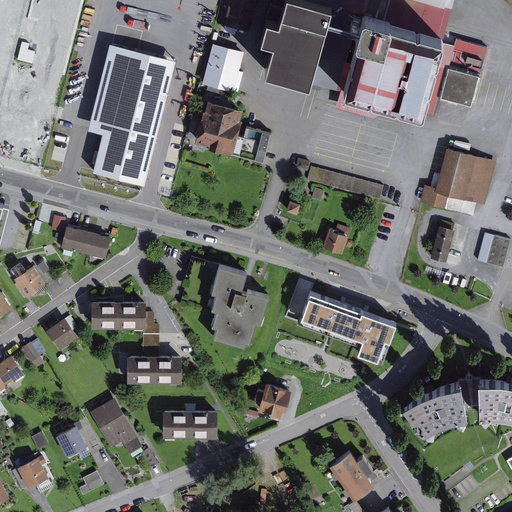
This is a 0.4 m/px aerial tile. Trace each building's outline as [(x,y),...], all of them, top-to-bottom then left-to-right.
[(246,28),(254,0),(228,0),(223,21),(246,28)] [(436,114),(441,95),(474,104),(491,45),(447,32),(448,26),(455,0),(290,0),(279,42),(274,41),(271,52),(276,53),(272,68),(296,75),(293,85),(314,91),(317,81),(343,89),(339,106),(378,117),(380,110),(408,118),(411,107),(436,114)] [(232,91),(243,54),(217,47),(206,84),(232,91)] [(236,153),(248,108),(207,97),(195,142),(236,153)] [(500,160),(450,147),(439,187),(428,184),(423,201),(477,215),(480,202),(488,204),(500,160)] [(387,184),(313,164),(310,179),(383,198),(387,184)] [(288,197),(284,213),(298,216),(302,201),(288,197)] [(13,205),(0,201),(0,243),(3,244),(13,205)] [(348,223),(331,218),(324,237),(342,243),(348,223)] [(108,236),(66,225),(61,247),(103,258),(108,236)] [(458,229),(442,225),(434,257),(450,261),(458,229)] [(511,243),(511,238),(497,235),(490,262),(506,266),(511,243)] [(37,261),(43,273),(52,268),(45,257),(37,261)] [(17,277),(27,270),(21,261),(10,268),(17,277)] [(264,321),(272,294),(245,286),(249,270),(223,263),(212,301),(217,302),(213,318),(219,319),(214,334),(252,345),(258,320),(264,321)] [(50,284),(36,264),(16,279),(29,298),(50,284)] [(0,317),(15,307),(2,287),(0,288),(0,317)] [(397,323),(312,293),(302,321),(362,342),(358,352),(384,361),(397,323)] [(148,299),(94,298),(94,324),(147,325),(148,299)] [(81,334),(67,315),(48,327),(62,347),(81,334)] [(47,360),(33,340),(25,346),(38,366),(47,360)] [(0,388),(26,371),(13,352),(0,361),(0,388)] [(184,354),(130,353),(130,379),(183,380),(184,354)] [(511,376),(501,373),(481,372),(484,413),(493,409),(509,409),(511,410),(511,376)] [(407,399),(399,406),(429,437),(439,429),(450,422),(468,417),(462,373),(444,378),(424,388),(407,399)] [(294,388),(269,381),(261,408),(286,416),(294,388)] [(142,442),(110,392),(87,407),(111,444),(121,437),(129,451),(142,442)] [(219,408),(166,407),(165,434),(219,434),(219,408)] [(89,444),(79,423),(58,433),(68,454),(89,444)] [(38,445),(44,442),(39,432),(33,434),(38,445)] [(378,483),(354,448),(333,462),(357,497),(378,483)] [(40,454),(19,465),(30,485),(50,475),(40,454)] [(99,469),(85,476),(89,483),(82,486),(86,493),(106,483),(99,469)] [(0,500),(12,495),(2,474),(0,474),(0,500)]
